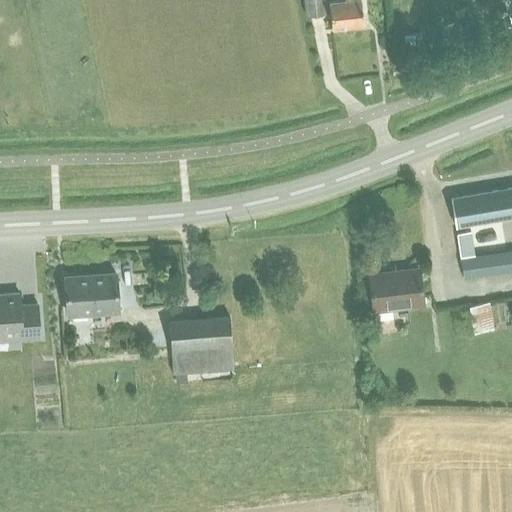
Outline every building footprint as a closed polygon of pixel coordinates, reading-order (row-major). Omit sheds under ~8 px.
[(330,30),(363,26),(359,0),(342,0),(343,0),(323,3),(322,0),(303,0),(305,16),(328,13),(330,30)] [(511,187),(450,198),(454,226),(511,216),(511,187)] [(464,278),(511,270),(511,250),(473,256),(470,232),(457,234),(464,278)] [(372,309),(422,303),(418,268),(368,274),(372,309)] [(67,315),(117,311),(115,274),(65,278),(67,315)] [(0,333),(20,333),(20,338),(39,337),(36,302),(19,304),(18,292),(0,292),(0,333)] [(473,331),(492,328),(488,302),(469,305),(473,331)] [(172,373),(232,369),(229,317),(168,321),(172,373)]
